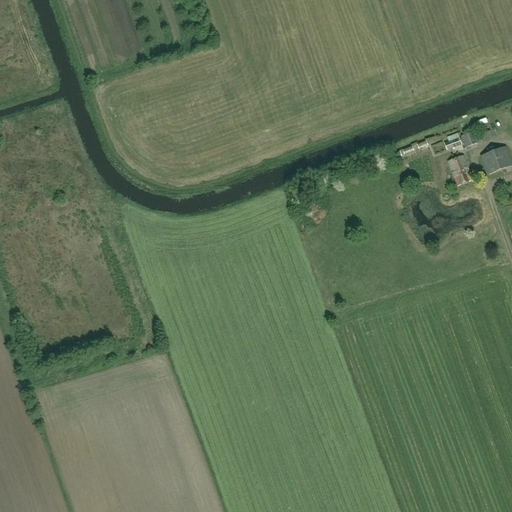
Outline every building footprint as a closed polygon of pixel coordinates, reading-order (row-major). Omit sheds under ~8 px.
[(498,116),(485,122),(488,129),(501,124),(498,116)] [(483,143),(493,140),(490,131),(481,135),(483,143)] [(479,144),(475,132),(444,143),(447,152),(463,146),(464,149),(479,144)] [(511,163),(506,147),(479,157),(486,176),(511,166),(511,163)] [(463,157),(448,162),(457,187),(472,182),(463,157)]
